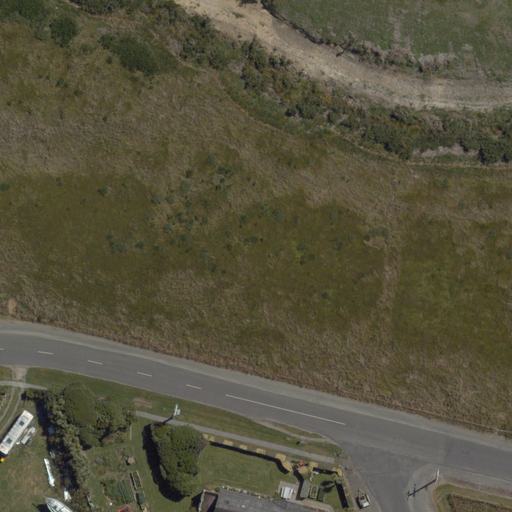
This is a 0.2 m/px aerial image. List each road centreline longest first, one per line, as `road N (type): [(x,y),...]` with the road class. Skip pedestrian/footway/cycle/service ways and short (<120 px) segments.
road 1 (residential): [(0,348),(93,360),(377,432)]
road 2 (residential): [(377,432),(511,465)]
